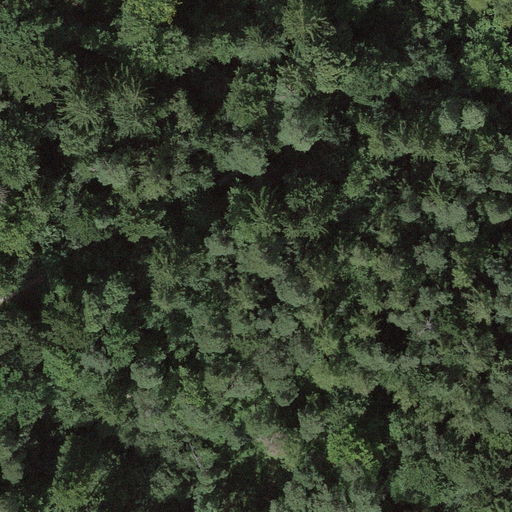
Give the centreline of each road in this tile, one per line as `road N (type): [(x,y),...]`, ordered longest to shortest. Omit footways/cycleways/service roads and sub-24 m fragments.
road 1 (track): [(511,78),(488,74),(381,92),(316,114),(0,296)]
road 2 (track): [(33,280),(51,438),(46,511)]
